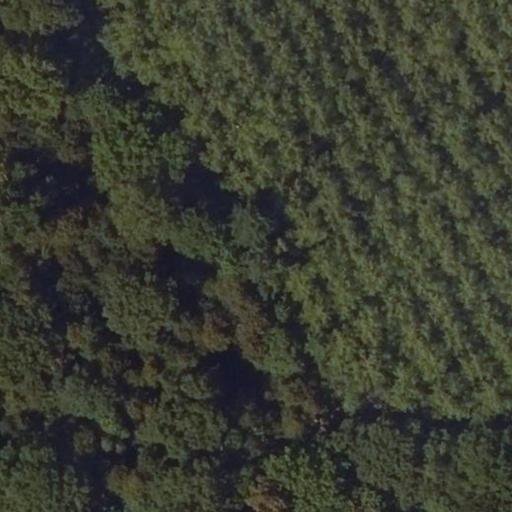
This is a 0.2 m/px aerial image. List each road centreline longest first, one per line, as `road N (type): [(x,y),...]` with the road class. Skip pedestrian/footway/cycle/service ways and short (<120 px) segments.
road 1 (track): [(91,0),(422,511)]
road 2 (track): [(511,423),(363,420),(224,511)]
